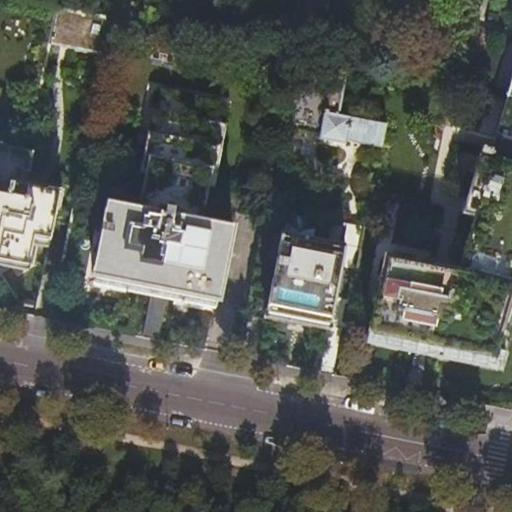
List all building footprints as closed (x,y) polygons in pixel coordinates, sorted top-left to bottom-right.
[(112,18),(58,7),(51,41),(106,52),(112,18)] [(338,115),(348,65),(320,59),(314,89),(297,86),(288,130),(346,142),(347,139),(381,146),(385,125),(338,115)] [(141,209),(109,203),(94,277),(144,286),(219,301),(234,227),(202,221),(225,102),(164,89),(141,209)] [(511,97),(507,97),(493,150),(483,148),(482,154),(481,153),(464,213),(475,217),(460,272),(387,257),(372,332),(431,344),(493,356),(499,328),(502,328),(511,290),(511,97)] [(0,257),(8,260),(28,264),(34,238),(50,241),(59,196),(49,193),(27,189),(33,153),(0,146),(0,257)] [(297,318),(329,325),(346,247),(317,241),(319,230),(312,219),(299,216),(288,224),(286,234),(282,233),(266,312),(297,318)]
